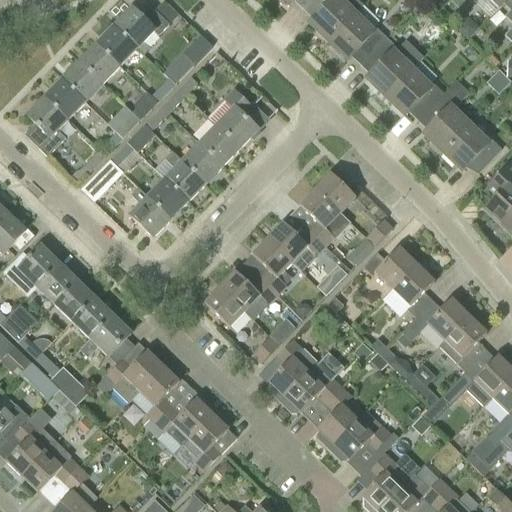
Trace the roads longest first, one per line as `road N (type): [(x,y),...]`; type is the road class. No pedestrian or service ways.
road 1 (residential): [(333,511),(328,495),(260,422),(162,331),(151,274)]
road 2 (residential): [(511,308),(431,211),(326,109)]
road 3 (residential): [(151,274),(183,259),(326,109)]
road 4 (residential): [(151,274),(126,263),(0,141)]
road 5 (residential): [(326,109),(214,0)]
